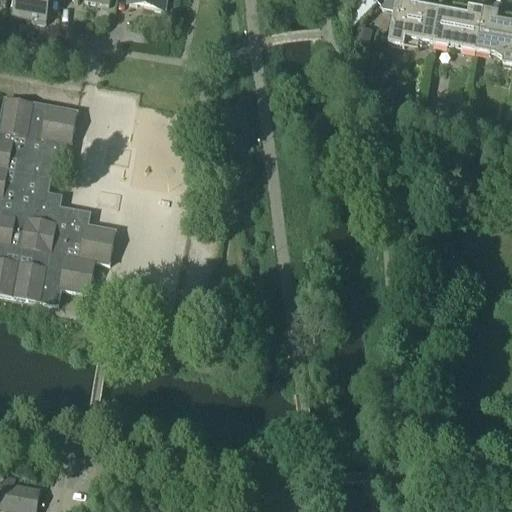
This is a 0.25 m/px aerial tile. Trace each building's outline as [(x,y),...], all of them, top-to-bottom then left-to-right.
[(18,0),(15,22),(44,28),(49,0),(18,0)] [(61,0),(61,2),(74,4),(74,0),(85,0),(85,7),(109,11),(111,0),(61,0)] [(167,0),(130,0),(129,9),(164,15),(167,0)] [(364,0),(351,15),(353,33),(378,8),(370,0),(364,0)] [(404,52),(405,44),(430,49),(428,55),(432,56),(439,15),(412,10),(413,3),(399,0),(397,0),(392,0),(380,13),(383,15),(394,17),(388,49),(404,52)] [(435,57),(436,50),(476,57),(483,15),(468,13),(467,21),(439,15),(432,56),(435,57)] [(503,66),(502,70),(511,72),(511,28),(497,26),(499,18),(483,15),(476,57),(495,61),(503,66)] [(89,219),(59,214),(45,211),(47,199),(53,170),(55,158),(69,161),(77,118),(6,104),(0,133),(0,300),(42,308),(45,291),(89,300),(95,267),(109,270),(115,237),(87,232),(89,219)] [(0,509),(0,511),(37,511),(40,496),(14,491),(15,484),(5,482),(0,509)]
